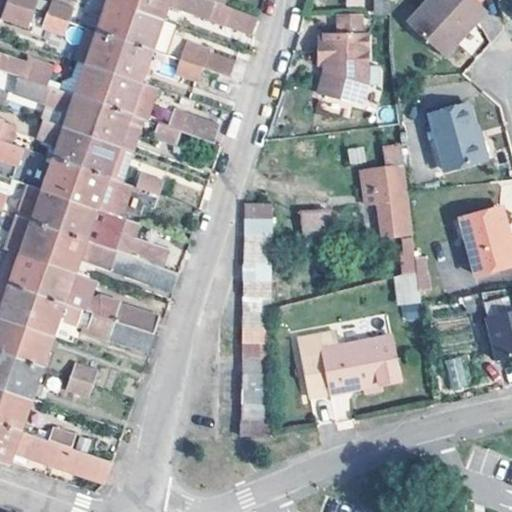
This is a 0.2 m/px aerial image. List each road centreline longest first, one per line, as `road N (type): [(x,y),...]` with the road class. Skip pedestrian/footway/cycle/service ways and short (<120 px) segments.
road 1 (residential): [(131,511),(288,0)]
road 2 (residential): [(511,410),(341,457),(211,511)]
